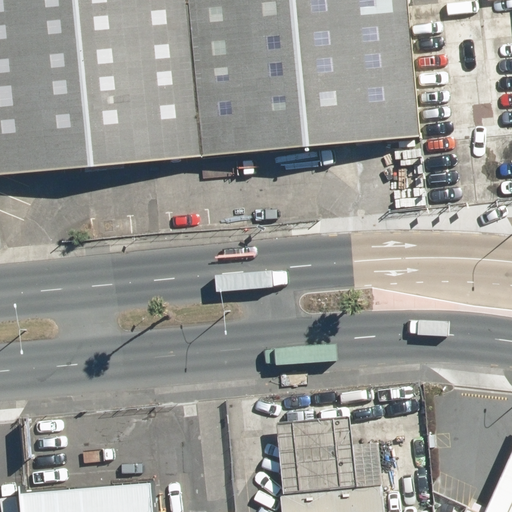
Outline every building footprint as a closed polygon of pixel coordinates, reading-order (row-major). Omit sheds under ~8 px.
[(189,0),(0,0),(0,180),(205,162),(189,0)] [(189,0),(205,162),(425,142),(411,0),(189,0)] [(511,0),(420,0),(433,132),(511,125),(511,0)] [(285,511),(389,511),(385,475),(359,478),(352,406),(287,412),(294,484),(282,485),(285,511)] [(511,511),(511,459),(487,511),(511,511)] [(170,511),(168,473),(40,480),(41,511),(170,511)]
